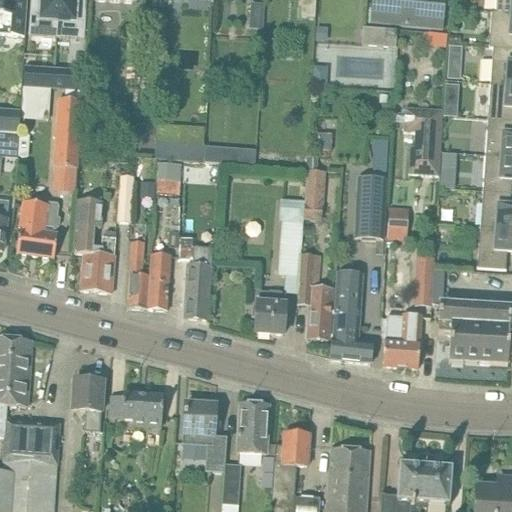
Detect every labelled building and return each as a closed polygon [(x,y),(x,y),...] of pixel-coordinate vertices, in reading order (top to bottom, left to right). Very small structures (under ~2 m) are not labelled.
[(0,0),(0,36),(24,38),(24,34),(24,26),(26,6),(13,5),(13,0),(0,0)] [(32,0),(30,36),(56,38),(58,0),(32,0)] [(58,0),(56,38),(63,39),(82,40),(84,0),(58,0)] [(301,0),(300,18),(314,19),(315,0),(301,0)] [(372,0),(370,26),(386,27),(388,0),(372,0)] [(511,0),(495,0),(495,13),(511,14),(511,0)] [(429,2),(425,32),(441,33),(444,3),(429,2)] [(251,4),(250,17),(263,18),(264,5),(251,4)] [(489,49),(493,49),(511,50),(511,14),(495,13),(491,13),(489,49)] [(327,42),(327,29),(316,28),(315,42),(327,42)] [(363,28),(362,46),(394,48),(395,30),(363,28)] [(450,36),(450,44),(460,45),(460,37),(450,36)] [(448,47),(448,60),(456,60),(461,56),(461,48),(448,47)] [(511,50),(493,49),(490,85),(511,86),(511,50)] [(53,91),(54,72),(24,70),(23,89),(53,91)] [(84,74),(54,72),(53,91),(82,93),(84,74)] [(511,86),(490,85),(487,121),(511,122),(511,86)] [(76,171),(81,103),(58,101),(54,169),(76,171)] [(0,132),(19,133),(19,109),(0,108),(0,132)] [(444,112),(444,118),(457,119),(458,109),(444,108),(444,112)] [(444,118),(444,112),(407,109),(405,133),(418,134),(417,148),(412,148),(410,176),(440,178),(444,118)] [(511,122),(487,121),(485,157),(511,158),(511,122)] [(156,125),(154,159),(202,162),(204,128),(156,125)] [(0,132),(0,157),(4,158),(5,148),(18,149),(19,136),(19,133),(0,132)] [(19,137),(18,157),(28,157),(29,137),(19,137)] [(80,158),(90,159),(90,150),(81,149),(80,158)] [(442,154),(441,164),(456,165),(457,155),(442,154)] [(308,157),(307,171),(317,172),(318,158),(308,157)] [(511,158),(485,157),(482,193),(510,195),(511,183),(511,182),(511,158)] [(158,164),(157,183),(179,184),(180,166),(158,164)] [(132,226),(135,179),(120,178),(117,225),(132,226)] [(183,180),(181,226),(190,227),(192,181),(183,180)] [(357,181),(354,241),(382,242),(386,182),(357,181)] [(157,183),(156,196),(173,197),(173,190),(179,190),(179,184),(157,183)] [(141,184),(140,199),(154,200),(155,185),(141,184)] [(511,208),(510,208),(510,195),(482,193),(480,229),(511,231),(511,208)] [(4,233),(8,206),(10,196),(0,194),(0,252),(2,253),(4,233)] [(303,225),(303,221),(305,203),(279,200),(277,223),(280,223),(303,225)] [(101,256),(92,256),(94,230),(101,231),(103,205),(79,202),(75,236),(74,255),(84,256),(80,293),(111,296),(114,258),(113,258),(115,234),(110,234),(109,241),(102,240),(101,256)] [(305,203),(303,221),(321,222),(323,205),(305,203)] [(57,237),(56,237),(55,234),(56,230),(59,229),(60,221),(57,219),(58,209),(57,206),(49,205),(47,207),(46,209),(21,206),(16,255),(54,260),(56,241),(57,237)] [(407,243),(408,227),(409,211),(389,210),(387,242),(407,243)] [(300,255),(303,225),(280,223),(277,276),(300,278),(300,255)] [(511,231),(480,229),(477,270),(506,272),(506,271),(505,271),(506,254),(511,254),(511,231)] [(179,241),(179,262),(193,262),(193,241),(179,241)] [(127,310),(148,312),(150,278),(141,277),(143,245),(131,244),(127,310)] [(300,255),(300,278),(297,307),(309,308),(306,341),(329,343),(333,291),(318,289),(320,257),(300,255)] [(151,256),(150,278),(148,312),(167,313),(170,258),(151,256)] [(431,308),(433,259),(416,258),(413,308),(431,308)] [(206,322),(208,302),(210,268),(187,267),(183,320),(206,322)] [(370,366),(372,345),(355,343),(360,277),(337,276),(332,342),(330,362),(370,366)] [(252,309),(252,321),(255,321),(254,335),(283,337),(284,317),(285,307),(283,307),(284,294),(258,293),(257,305),(256,305),(256,309),(252,309)] [(439,304),(438,323),(437,335),(450,336),(448,364),(506,370),(507,359),(511,358),(511,301),(510,301),(509,309),(439,304)] [(385,341),(384,349),(383,369),(417,371),(421,320),(404,318),(402,342),(385,341)] [(0,340),(0,438),(4,439),(5,423),(6,424),(7,407),(26,409),(30,343),(0,340)] [(100,434),(102,404),(103,384),(74,382),(72,412),(86,413),(85,433),(100,434)] [(111,398),(109,420),(134,422),(133,427),(161,429),(163,399),(123,396),(123,398),(111,398)] [(225,467),(227,439),(213,438),(215,407),(185,405),(184,414),(183,414),(183,418),(184,418),(183,437),(199,438),(199,447),(207,448),(205,474),(224,475),(225,467)] [(266,457),(268,427),(269,407),(239,405),(236,455),(266,457)] [(30,464),(26,511),(53,511),(59,427),(6,424),(5,423),(4,439),(3,462),(30,464)] [(283,436),(282,463),(281,467),(296,468),(307,468),(309,437),(283,436)] [(365,511),(369,453),(331,450),(326,511),(365,511)] [(3,462),(2,475),(0,474),(0,511),(26,511),(30,464),(3,462)] [(318,511),(319,501),(294,500),(296,468),(281,467),(282,463),(274,463),(273,472),(270,511),(318,511)] [(241,468),(225,467),(222,507),(238,508),(241,468)] [(448,507),(449,491),(450,471),(399,467),(397,498),(381,497),(379,511),(420,511),(420,510),(428,511),(428,505),(448,507)] [(474,511),(511,511),(511,480),(509,481),(509,491),(497,490),(476,489),(475,509),(474,511)]
